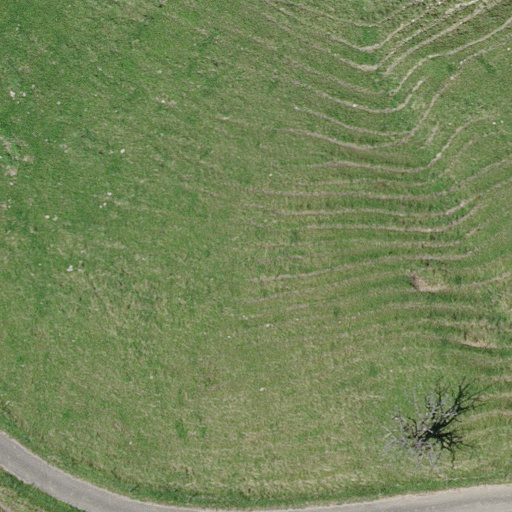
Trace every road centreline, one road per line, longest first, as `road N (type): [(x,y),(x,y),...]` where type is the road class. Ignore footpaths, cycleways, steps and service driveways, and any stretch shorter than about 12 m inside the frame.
road 1 (track): [(0,445),(52,482),(135,511)]
road 2 (track): [(387,511),(511,499)]
